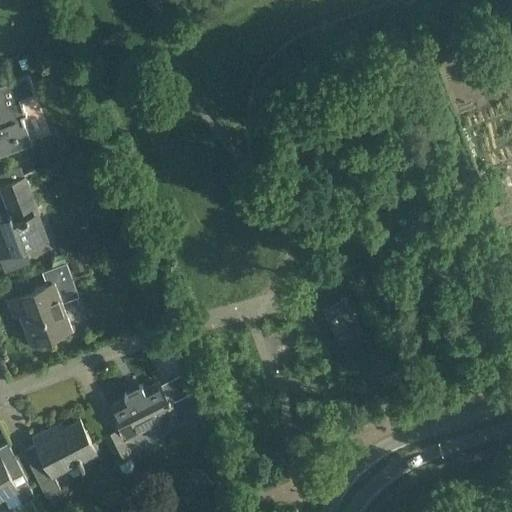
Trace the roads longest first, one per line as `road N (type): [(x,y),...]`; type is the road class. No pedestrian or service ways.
road 1 (residential): [(298,294),(0,398)]
road 2 (secondary): [(511,405),(382,450),(333,497),(330,511)]
road 3 (secondary): [(354,511),(405,465),(511,429)]
